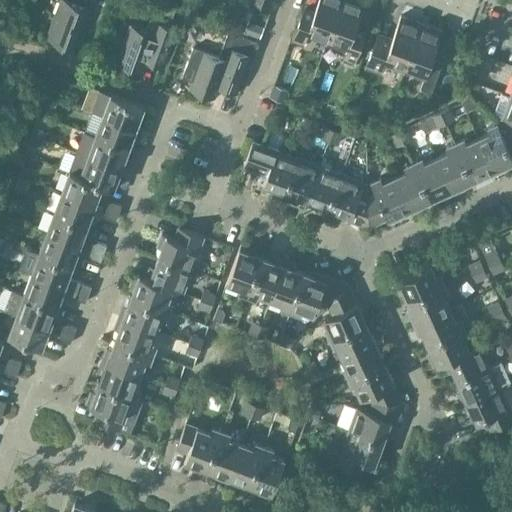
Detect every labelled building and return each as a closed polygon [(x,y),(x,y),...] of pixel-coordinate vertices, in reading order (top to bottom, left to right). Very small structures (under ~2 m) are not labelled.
[(85,0),(84,6),(66,0),(62,0),(63,0),(50,35),(47,34),(47,36),(80,48),(80,47),(78,46),(88,18),(101,23),(109,0),(85,0)] [(306,36),(327,43),(342,0),(318,0),(312,20),(301,16),(292,41),(303,45),(306,36)] [(357,0),(342,0),(327,43),(347,51),(343,60),(354,65),(363,39),(353,35),(365,3),(357,0)] [(119,58),(143,67),(148,56),(165,62),(179,24),(153,14),(148,26),(133,20),(119,58)] [(374,43),(365,69),(380,74),(383,64),(404,72),(421,24),(401,16),(389,49),(374,43)] [(442,31),(421,24),(404,72),(424,79),(420,89),(431,93),(441,68),(430,64),(442,31)] [(239,36),(247,40),(251,31),(242,28),(239,36)] [(225,41),(221,53),(205,47),(192,85),(216,94),(220,83),(238,89),(252,51),(225,41)] [(46,94),(58,99),(60,93),(58,89),(49,86),(46,94)] [(144,106),(111,94),(100,90),(92,111),(103,115),(136,127),(144,106)] [(58,99),(46,94),(43,102),(53,106),(56,104),(58,99)] [(511,121),(511,96),(503,118),(511,121)] [(441,111),(446,123),(454,120),(449,108),(441,111)] [(446,123),(441,111),(433,115),(438,127),(446,123)] [(103,115),(96,135),(129,147),(136,127),(103,115)] [(490,133),(478,138),(495,174),(499,172),(501,168),(500,167),(511,161),(511,132),(503,136),(498,124),(488,128),(490,133)] [(321,138),(329,141),(334,129),(326,126),(321,138)] [(31,135),(43,139),(45,134),(43,130),(34,127),(31,135)] [(407,127),(399,131),(404,142),(412,139),(407,127)] [(334,129),(329,141),(337,144),(342,132),(334,129)] [(77,152),(88,156),(121,167),(129,147),(96,135),(84,131),(77,152)] [(391,134),(397,146),(404,142),(399,131),(391,134)] [(43,139),(31,135),(28,143),(38,146),(41,145),(43,139)] [(465,139),(456,143),(472,179),(486,173),(486,175),(490,176),(495,174),(478,138),(467,143),(465,139)] [(244,166),(256,171),(265,146),(253,141),(244,166)] [(448,152),(437,157),(453,194),(458,191),(459,187),(458,186),(472,179),(456,143),(446,147),(448,152)] [(273,186),(287,191),(299,158),(265,146),(256,171),(267,175),(263,187),(268,189),(272,187),(273,186)] [(70,171),(81,175),(81,176),(102,184),(113,189),(121,167),(88,156),(77,152),(70,171)] [(423,158),(413,163),(430,199),(443,193),(444,194),(448,196),(453,194),(437,157),(425,163),(423,158)] [(302,202),(306,204),(320,166),(299,158),(287,191),(300,196),(300,198),(302,202)] [(406,171),(395,177),(411,213),(416,211),(417,207),(416,205),(430,199),(413,163),(404,167),(406,171)] [(315,202),(329,207),(341,174),(320,166),(306,204),(311,205),(315,203),(315,202)] [(70,171),(62,192),(95,204),(102,184),(81,176),(81,175),(70,171)] [(344,218),(369,227),(368,199),(359,195),(364,183),(341,174),(329,207),(343,212),(343,214),(344,218)] [(368,199),(369,227),(388,218),(388,220),(389,220),(390,222),(411,213),(395,177),(383,182),(381,178),(371,182),(377,195),(368,199)] [(62,192),(54,212),(87,224),(95,204),(62,192)] [(107,209),(119,213),(122,205),(113,202),(109,203),(107,209)] [(119,213),(107,209),(105,214),(107,218),(116,221),(119,213)] [(54,212),(47,233),(80,245),(87,224),(54,212)] [(164,244),(159,258),(191,270),(204,236),(179,227),(175,238),(162,234),(160,239),(162,243),(164,244)] [(47,233),(39,253),(72,265),(80,245),(47,233)] [(92,249),(104,254),(107,246),(98,242),(94,244),(92,249)] [(239,291),(248,294),(262,257),(248,252),(249,251),(247,246),(241,244),(227,282),(240,286),(239,291)] [(104,254),(92,249),(90,255),(92,258),(101,262),(104,254)] [(486,257),(490,265),(501,260),(498,252),(486,257)] [(39,253),(32,273),(65,286),(72,265),(39,253)] [(259,293),(271,298),(285,261),(281,259),(276,261),(276,262),(262,257),(248,294),(258,298),(259,293)] [(148,273),(146,277),(146,278),(172,287),(172,288),(183,292),(191,270),(159,258),(153,272),(152,271),(148,273)] [(469,265),(472,273),(484,268),(481,260),(469,265)] [(501,260),(490,265),(493,273),(505,268),(501,260)] [(282,307),(291,310),(305,273),(291,268),(291,266),(289,262),(285,261),(271,298),(283,302),(282,307)] [(403,288),(409,302),(445,285),(441,276),(437,278),(431,265),(395,282),(397,287),(401,289),(403,288)] [(484,268),(472,273),(476,281),(488,276),(484,268)] [(32,273),(24,294),(57,306),(61,296),(68,299),(75,296),(77,290),(65,286),(32,273)] [(137,283),(131,297),(169,311),(172,301),(168,300),(172,288),(172,287),(146,278),(146,277),(135,273),(133,278),(135,282),(137,283)] [(320,302),(329,305),(348,284),(323,275),(319,277),(319,278),(305,273),(291,310),(300,314),(302,309),(315,314),(320,302)] [(77,290),(89,294),(92,286),(83,283),(79,285),(77,290)] [(326,331),(330,340),(366,323),(348,284),(329,305),(333,314),(325,318),(330,329),(326,331)] [(412,320),(414,324),(450,308),(445,296),(449,294),(445,285),(409,302),(415,315),(414,316),(412,320)] [(89,294),(77,290),(75,296),(77,299),(86,303),(89,294)] [(201,298),(213,303),(216,295),(204,290),(201,298)] [(24,294),(17,314),(50,326),(57,306),(24,294)] [(121,312),(119,317),(156,330),(161,318),(165,320),(169,311),(131,297),(126,311),(125,310),(121,312)] [(198,306),(210,311),(213,303),(201,298),(198,306)] [(488,307),(491,315),(503,309),(500,301),(488,307)] [(422,330),(428,343),(464,327),(471,324),(461,303),(450,308),(414,324),(416,329),(420,331),(422,330)] [(214,319),(222,322),(225,313),(223,309),(218,307),(214,319)] [(503,309),(491,315),(495,323),(507,317),(503,309)] [(50,326),(17,314),(9,335),(42,348),(50,326)] [(121,326),(116,340),(153,353),(156,344),(152,343),(156,330),(119,317),(117,321),(119,325),(121,326)] [(249,333),(257,336),(262,323),(253,320),(249,333)] [(262,323),(257,336),(265,339),(270,326),(262,323)] [(339,347),(343,358),(375,343),(366,323),(330,340),(334,349),(339,347)] [(64,326),(62,331),(74,335),(77,327),(67,324),(64,326)] [(434,367),(444,362),(444,361),(469,350),(469,349),(464,338),(468,336),(464,327),(428,343),(434,357),(433,357),(431,362),(434,367)] [(61,340),(71,343),(74,335),(62,331),(60,336),(61,340)] [(189,343),(201,347),(204,339),(192,335),(189,343)] [(105,355),(103,360),(140,374),(145,361),(149,363),(153,353),(116,340),(110,354),(109,353),(105,355)] [(201,347),(189,343),(186,351),(198,355),(201,347)] [(344,370),(348,379),(384,363),(375,343),(343,358),(348,368),(344,370)] [(452,367),(458,380),(490,366),(480,344),(469,349),(469,350),(444,361),(444,362),(446,366),(451,368),(452,367)] [(7,365),(19,370),(22,362),(12,358),(9,360),(7,365)] [(105,369),(99,383),(137,397),(140,388),(136,386),(140,374),(103,360),(101,365),(103,369),(105,369)] [(304,367),(307,375),(319,369),(315,361),(304,367)] [(370,394),(374,403),(402,402),(384,363),(348,379),(352,388),(357,386),(362,398),(370,394)] [(19,370),(7,365),(5,371),(6,374),(16,378),(19,370)] [(461,399),(463,403),(499,387),(490,366),(458,380),(464,394),(463,394),(461,399)] [(307,375),(311,382),(323,377),(319,369),(307,375)] [(165,383),(178,387),(181,379),(168,375),(165,383)] [(137,397),(99,383),(94,397),(93,397),(89,398),(87,404),(99,408),(95,420),(131,433),(143,399),(137,397)] [(178,387),(165,383),(162,391),(175,395),(178,387)] [(511,413),(499,387),(463,403),(465,407),(470,409),(471,408),(478,423),(486,419),(491,430),(511,420),(511,413)] [(243,413),(251,416),(256,404),(248,401),(243,413)] [(358,407),(350,429),(382,442),(387,428),(389,428),(393,426),(402,402),(374,403),(370,412),(358,407)] [(251,416),(259,419),(264,407),(256,404),(251,416)] [(290,430),(295,432),(300,420),(291,417),(288,426),(290,430)] [(194,463),(208,468),(222,431),(212,428),(211,432),(186,423),(177,448),(188,452),(184,465),(189,467),(193,465),(194,463)] [(382,442),(350,429),(337,464),(361,473),(366,461),(378,466),(380,460),(378,456),(377,455),(382,442)] [(223,479),(228,481),(241,443),(229,439),(231,435),(222,431),(208,468),(222,474),(221,475),(223,479)] [(237,479),(250,484),(264,447),(255,443),(253,448),(241,443),(228,481),(232,482),(236,481),(237,479)] [(264,447),(250,484),(264,489),(264,491),(266,495),(271,497),(285,460),(272,455),(274,450),(264,447)]
